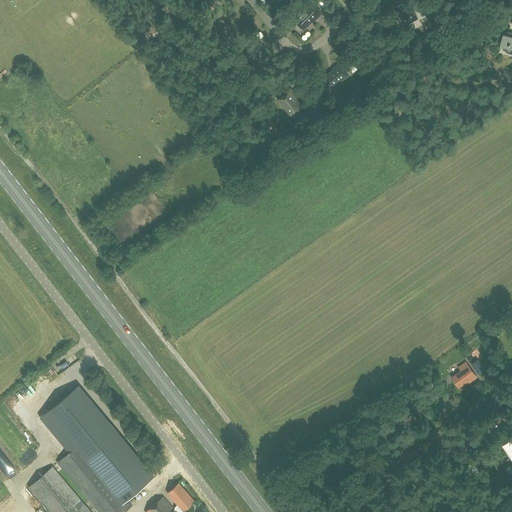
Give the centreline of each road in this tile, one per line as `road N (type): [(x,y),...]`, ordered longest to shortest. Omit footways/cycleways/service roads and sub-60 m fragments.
road 1 (unclassified): [(304,511),(0,124)]
road 2 (primary): [(262,511),(0,172)]
road 3 (unclassified): [(224,511),(0,223)]
